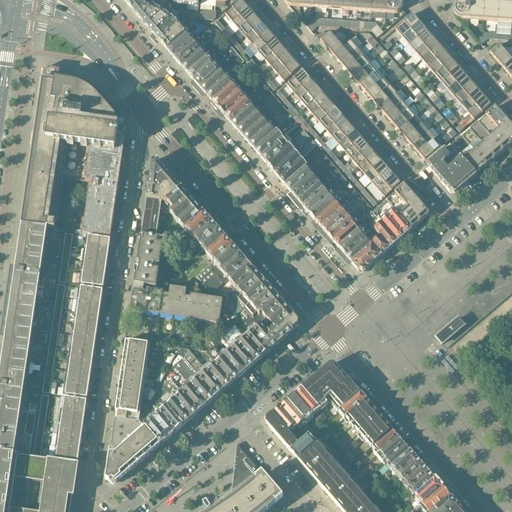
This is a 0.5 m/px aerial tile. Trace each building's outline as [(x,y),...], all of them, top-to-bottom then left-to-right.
[(143,4),(145,0),(122,0),(132,11),(142,3),(143,4)] [(163,15),(167,8),(165,7),(168,1),(166,0),(157,0),(154,10),(141,21),(147,29),(163,15)] [(313,0),(300,0),(299,8),(313,9),(313,0)] [(328,0),(313,0),(313,9),(328,10),(328,0)] [(342,0),(328,0),(328,10),(342,11),(342,0)] [(357,0),(342,0),(342,11),(357,12),(357,0)] [(371,0),(357,0),(357,12),(371,13),(371,0)] [(386,0),(371,0),(371,13),(385,14),(386,0)] [(386,0),(385,14),(393,15),(394,15),(395,15),(396,15),(397,14),(398,14),(399,13),(400,13),(401,12),(401,11),(403,8),(403,7),(403,6),(403,5),(403,4),(402,3),(402,2),(401,1),(401,0),(400,0),(386,0)] [(241,2),(237,5),(225,15),(231,23),(247,9),(241,2)] [(454,16),(455,18),(456,18),(457,19),(458,19),(459,20),(461,20),(466,20),(467,2),(461,2),(459,2),(458,3),(457,3),(457,4),(456,4),(455,5),(455,6),(454,6),(453,7),(453,8),(453,9),(453,10),(453,11),(453,12),(453,13),(453,14),(453,15),(454,16)] [(482,4),(467,2),(466,20),(481,21),(482,4)] [(142,3),(132,11),(141,21),(154,10),(143,4),(142,3)] [(497,5),(482,4),(481,21),(495,23),(497,5)] [(511,6),(497,5),(495,23),(510,24),(511,6)] [(154,36),(172,21),(171,20),(178,14),(167,8),(163,15),(147,29),(154,36)] [(247,9),(231,23),(238,30),(254,17),(247,9)] [(216,12),(200,11),(199,21),(213,22),(215,19),(216,12)] [(412,16),(408,19),(395,30),(402,38),(418,23),(412,16)] [(254,17),(238,30),(245,38),(260,24),(254,17)] [(174,19),(172,21),(154,36),(160,44),(178,29),(180,27),(174,19)] [(375,24),(341,21),(315,19),(305,28),(311,34),(318,28),(371,32),(377,39),(383,34),(375,24)] [(224,29),(218,22),(215,24),(221,32),(224,29)] [(418,23),(402,38),(408,46),(425,31),(418,23)] [(260,24),(245,38),(251,46),(267,32),(260,24)] [(178,29),(160,44),(167,51),(184,36),(188,33),(185,30),(182,33),(178,29)] [(201,51),(219,35),(208,29),(193,42),(191,44),(173,59),(181,68),(199,53),(201,51)] [(231,37),(224,29),(221,32),(228,39),(231,37)] [(425,31),(408,46),(415,53),(432,39),(425,31)] [(267,32),(251,46),(258,53),(274,39),(267,32)] [(329,34),(320,42),(333,57),(342,49),(339,45),(329,34)] [(511,35),(486,34),(477,42),(481,46),(488,40),(511,42),(511,35)] [(184,36),(167,51),(173,59),(191,44),(193,42),(191,39),(188,41),(184,36)] [(237,44),(231,37),(228,39),(234,47),(237,44)] [(394,37),(388,42),(384,47),(387,51),(392,47),(398,42),(394,37)] [(274,39),(258,53),(264,61),(280,47),(274,39)] [(345,39),(339,45),(342,49),(349,43),(345,39)] [(432,39),(415,53),(421,61),(438,46),(432,39)] [(369,45),(373,49),(377,45),(374,40),(369,45)] [(194,83),(232,50),(225,42),(207,58),(208,59),(188,76),(194,83)] [(342,49),(333,57),(339,64),(356,49),(350,42),(349,43),(342,49)] [(244,52),(237,44),(234,47),(241,55),(244,52)] [(438,46),(421,61),(428,68),(445,54),(438,46)] [(498,46),(489,54),(502,69),(511,61),(498,46)] [(280,47),(264,61),(271,68),(287,55),(280,47)] [(375,52),(379,56),(384,52),(380,48),(375,52)] [(356,49),(339,64),(346,72),(363,57),(356,49)] [(200,89),(238,57),(232,50),(194,83),(200,89)] [(395,50),(390,54),(394,58),(399,54),(395,50)] [(208,59),(207,58),(201,51),(199,53),(181,68),(188,76),(208,59)] [(250,60),(244,52),(241,55),(247,62),(250,60)] [(445,54),(428,68),(434,76),(451,61),(445,54)] [(287,55),(271,68),(277,76),(293,62),(287,55)] [(382,60),(386,64),(390,60),(387,55),(382,60)] [(206,96),(225,80),(243,63),(238,57),(200,89),(206,96)] [(363,57),(346,72),(353,79),(370,65),(363,57)] [(401,57),(397,62),(400,66),(405,62),(401,57)] [(257,67),(250,60),(247,62),(254,70),(257,67)] [(511,60),(511,61),(502,69),(509,77),(511,74),(511,60)] [(451,61),(434,76),(441,83),(458,69),(451,61)] [(293,62),(277,76),(284,83),(300,70),(293,62)] [(388,67),(392,71),(397,67),(393,63),(388,67)] [(370,65),(353,79),(359,87),(376,72),(370,65)] [(408,65),(403,69),(407,73),(412,69),(408,65)] [(264,75),(257,67),(254,70),(261,77),(264,75)] [(123,167),(127,135),(126,135),(127,127),(120,126),(116,121),(119,118),(100,95),(97,92),(93,89),(91,87),(88,86),(85,84),(82,83),(80,82),(78,81),(76,81),(72,80),(68,79),(68,84),(58,82),(59,72),(44,69),(27,179),(28,179),(21,226),(54,231),(62,180),(93,184),(119,188),(121,177),(123,167)] [(458,69),(441,83),(447,91),(464,76),(458,69)] [(395,75),(399,79),(404,75),(400,70),(395,75)] [(302,72),(286,86),(292,93),(308,79),(302,72)] [(376,72),(359,87),(366,94),(383,80),(376,72)] [(415,72),(410,77),(414,81),(418,77),(415,72)] [(270,82),(264,75),(261,77),(267,85),(270,82)] [(464,76),(447,91),(454,99),(471,84),(464,76)] [(401,82),(405,86),(410,82),(406,78),(401,82)] [(308,79),(292,93),(299,101),(315,87),(308,79)] [(212,103),(231,87),(225,80),(206,96),(212,103)] [(383,80),(366,94),(372,102),(389,87),(383,80)] [(421,80),(416,84),(420,88),(425,84),(421,80)] [(277,90),(270,82),(267,85),(274,92),(277,90)] [(261,84),(257,88),(263,96),(268,92),(261,84)] [(471,84),(454,99),(461,106),(477,92),(471,84)] [(417,90),(413,86),(408,90),(412,94),(417,90)] [(231,87),(212,103),(218,110),(236,94),(231,87)] [(315,87),(299,101),(305,108),(321,95),(315,87)] [(389,87),(372,102),(379,109),(396,95),(389,87)] [(428,87),(423,92),(427,96),(431,92),(428,87)] [(285,100),(279,92),(276,95),(282,102),(285,100)] [(477,92),(461,106),(467,114),(484,99),(477,92)] [(415,97),(418,102),(423,97),(419,93),(415,97)] [(224,117),(243,101),(236,94),(218,110),(224,117)] [(321,95),(305,108),(312,116),(328,102),(321,95)] [(396,95),(379,109),(385,117),(402,102),(396,95)] [(434,95),(429,99),(433,103),(438,99),(434,95)] [(248,108),(255,103),(248,96),(245,99),(243,101),(224,117),(230,124),(248,108)] [(484,99),(467,114),(474,121),(491,107),(484,99)] [(236,131),(264,107),(258,100),(255,103),(248,108),(230,124),(236,131)] [(292,107),(285,100),(282,102),(289,110),(292,107)] [(421,105),(425,109),(430,105),(426,100),(421,105)] [(328,102),(312,116),(319,123),(335,110),(328,102)] [(402,102),(385,117),(392,125),(409,110),(402,102)] [(441,102),(436,107),(440,111),(444,107),(441,102)] [(242,138),(271,114),(264,107),(236,131),(242,138)] [(298,115),(292,107),(289,110),(295,117),(298,115)] [(428,112),(431,116),(436,112),(432,108),(428,112)] [(494,109),(493,110),(486,116),(499,131),(507,123),(494,109)] [(335,110),(319,123),(325,131),(341,117),(335,110)] [(409,110),(392,125),(398,132),(415,117),(409,110)] [(447,110),(442,114),(446,118),(451,114),(447,110)] [(248,145),(277,121),(271,114),(242,138),(248,145)] [(305,122),(298,115),(295,117),(302,125),(305,122)] [(434,120),(438,124),(443,120),(439,115),(434,120)] [(511,146),(499,131),(486,116),(477,123),(503,153),(511,146)] [(341,117),(325,131),(332,139),(348,125),(341,117)] [(415,117),(398,132),(405,140),(422,125),(415,117)] [(454,117),(449,121),(453,126),(457,122),(454,117)] [(254,152),(283,127),(277,121),(248,145),(254,152)] [(260,160),(282,141),(281,141),(295,129),(289,121),(283,127),(254,152),(260,160)] [(311,130),(305,122),(302,125),(308,132),(311,130)] [(441,127),(444,131),(449,127),(445,123),(441,127)] [(503,153),(477,123),(469,130),(494,160),(503,153)] [(511,144),(511,129),(511,128),(507,123),(499,131),(511,146),(511,144)] [(348,125),(332,139),(338,146),(354,132),(348,125)] [(422,125),(405,140),(411,147),(428,133),(422,125)] [(460,125),(456,129),(459,134),(464,130),(460,125)] [(318,137),(311,130),(308,132),(315,140),(318,137)] [(494,160),(469,130),(460,138),(486,167),(494,160)] [(447,135),(451,139),(456,135),(452,131),(447,135)] [(354,132),(338,146),(345,154),(361,140),(354,132)] [(272,173),(310,141),(303,133),(287,147),(266,166),(272,173)] [(428,133),(411,147),(418,155),(435,140),(428,133)] [(324,145),(318,137),(315,140),(321,148),(324,145)] [(486,167),(460,138),(452,145),(477,175),(486,167)] [(361,140),(345,154),(351,161),(367,147),(361,140)] [(435,140),(418,155),(425,162),(442,148),(435,140)] [(266,166),(287,147),(282,141),(260,160),(266,166)] [(278,180),(300,162),(316,147),(311,141),(310,141),(272,173),(278,180)] [(331,152),(324,145),(321,148),(328,155),(331,152)] [(444,149),(427,164),(425,166),(426,167),(432,174),(446,162),(449,165),(451,163),(448,160),(456,153),(450,145),(444,149)] [(367,147),(351,161),(358,169),(374,155),(367,147)] [(337,160),(331,152),(328,155),(335,163),(337,160)] [(476,176),(463,161),(456,153),(448,160),(451,163),(449,165),(450,166),(446,170),(448,171),(453,166),(468,183),(476,176)] [(374,155),(358,169),(364,176),(380,163),(374,155)] [(344,168),(337,160),(335,163),(341,170),(344,168)] [(296,200),(334,167),(329,161),(311,176),(290,194),(296,200)] [(157,162),(152,163),(149,178),(159,179),(167,173),(157,162)] [(284,187),(304,170),(305,169),(300,162),(278,180),(284,187)] [(449,176),(446,173),(448,171),(446,170),(450,166),(449,165),(446,162),(432,174),(440,183),(449,176)] [(380,163),(364,176),(371,184),(387,170),(380,163)] [(468,183),(453,166),(448,171),(446,173),(449,176),(460,189),(468,183)] [(302,207),(340,174),(334,167),(296,200),(302,207)] [(351,175),(344,168),(341,170),(348,178),(351,175)] [(290,194),(311,176),(305,169),(304,170),(284,187),(290,194)] [(387,170),(371,184),(377,191),(393,178),(387,170)] [(159,179),(149,178),(148,189),(162,191),(174,181),(167,173),(159,179)] [(328,198),(341,186),(346,182),(340,174),(302,207),(309,215),(328,198)] [(357,183),(351,175),(348,178),(354,185),(357,183)] [(460,189),(449,176),(440,183),(450,195),(454,195),(460,189)] [(393,178),(377,191),(384,199),(400,185),(393,178)] [(174,181),(162,191),(148,189),(146,200),(161,202),(165,203),(181,189),(174,181)] [(364,190),(357,183),(354,185),(361,193),(364,190)] [(110,239),(117,193),(119,193),(119,188),(93,184),(92,189),(89,188),(82,235),(110,239)] [(315,222),(347,193),(341,186),(328,198),(309,215),(315,222)] [(398,216),(416,201),(403,186),(386,201),(395,213),(398,216)] [(169,214),(188,198),(181,189),(165,203),(161,202),(159,215),(169,214)] [(370,198),(364,190),(361,193),(367,200),(370,198)] [(320,229),(340,211),(342,210),(343,210),(358,196),(355,193),(351,196),(348,193),(347,194),(347,193),(315,222),(320,229)] [(177,222),(195,206),(188,198),(169,214),(170,215),(177,222)] [(377,205),(370,198),(367,200),(374,208),(377,205)] [(159,215),(161,202),(146,200),(141,236),(156,238),(159,215)] [(427,216),(420,206),(416,201),(398,216),(411,231),(416,227),(427,216)] [(184,231),(203,215),(195,206),(177,222),(184,231)] [(326,236),(346,218),(348,217),(343,210),(342,210),(340,211),(320,229),(326,236)] [(356,211),(350,216),(354,221),(360,216),(356,211)] [(397,244),(378,221),(369,211),(361,217),(367,225),(380,239),(389,250),(397,244)] [(411,231),(398,216),(395,213),(391,216),(388,219),(404,238),(411,231)] [(191,239),(210,223),(203,215),(184,231),(178,237),(182,241),(188,235),(191,239)] [(404,238),(388,219),(385,215),(378,221),(397,244),(404,238)] [(332,242),(355,222),(354,221),(350,216),(348,217),(346,218),(326,236),(332,242)] [(338,250),(358,233),(367,225),(361,217),(355,222),(332,242),(338,250)] [(210,223),(191,239),(199,248),(218,232),(210,223)] [(380,239),(367,225),(358,233),(364,240),(370,247),(380,258),(389,250),(380,239)] [(54,231),(21,226),(21,227),(5,340),(45,346),(47,336),(40,335),(40,334),(40,333),(47,334),(50,314),(43,313),(43,311),(50,313),(53,293),(46,292),(46,290),(53,291),(55,281),(48,280),(49,274),(56,275),(57,265),(50,264),(50,262),(57,263),(60,244),(53,243),(53,241),(61,242),(61,237),(54,236),(55,231),(54,231)] [(218,232),(199,248),(206,256),(225,240),(218,232)] [(344,256),(364,240),(358,233),(338,250),(344,256)] [(177,257),(173,241),(156,238),(141,236),(139,251),(161,255),(177,257)] [(110,242),(88,238),(86,250),(108,254),(110,242)] [(213,264),(232,248),(225,240),(206,256),(213,264)] [(351,264),(370,247),(364,240),(344,256),(351,264)] [(493,270),(511,252),(511,249),(506,243),(485,262),(493,270)] [(370,247),(351,264),(358,273),(363,273),(380,258),(370,247)] [(220,272),(239,256),(232,248),(213,264),(196,279),(198,280),(192,286),(197,292),(212,279),(220,272)] [(108,254),(86,250),(85,263),(106,266),(108,254)] [(468,256),(458,250),(451,262),(462,267),(468,256)] [(159,266),(161,255),(139,251),(137,263),(135,274),(134,285),(143,286),(156,288),(158,271),(156,270),(157,266),(159,266)] [(227,281),(246,265),(239,256),(220,272),(212,279),(220,287),(227,281)] [(106,266),(85,263),(83,275),(105,278),(106,266)] [(234,289),(254,273),(246,265),(227,281),(234,289)] [(444,269),(391,316),(396,322),(450,275),(444,269)] [(238,300),(261,281),(254,273),(234,289),(231,292),(238,300)] [(105,278),(83,275),(81,287),(103,290),(105,278)] [(430,319),(453,301),(457,306),(465,300),(460,294),(477,280),(473,275),(412,323),(417,329),(421,326),(426,332),(435,325),(430,319)] [(248,306),(268,289),(261,281),(238,300),(228,309),(231,313),(233,311),(237,315),(239,313),(245,309),(248,306)] [(218,325),(221,303),(191,298),(191,301),(184,300),(184,293),(170,291),(169,298),(163,297),(163,294),(147,292),(146,294),(142,294),(143,286),(134,285),(130,312),(218,325)] [(102,293),(81,289),(79,301),(101,305),(102,293)] [(253,317),(275,298),(268,289),(248,306),(245,309),(239,313),(240,320),(244,324),(253,317)] [(259,324),(281,305),(279,302),(277,300),(275,298),(253,317),(259,324)] [(101,305),(79,301),(77,313),(99,317),(101,305)] [(269,336),(291,317),(281,305),(259,324),(269,336)] [(99,317),(77,313),(75,325),(97,329),(99,317)] [(261,359),(237,330),(224,315),(222,329),(253,366),(261,359)] [(259,324),(253,317),(244,324),(251,331),(259,324)] [(277,345),(298,328),(298,324),(291,317),(269,336),(277,345)] [(441,346),(464,326),(458,319),(435,339),(441,346)] [(269,353),(253,334),(251,331),(244,324),(237,330),(261,359),(269,353)] [(277,345),(269,336),(259,324),(251,331),(253,334),(269,353),(277,345)] [(97,329),(75,325),(74,337),(95,341),(97,329)] [(253,366),(222,329),(220,341),(230,353),(246,372),(253,366)] [(64,336),(58,335),(51,334),(50,340),(57,341),(63,342),(64,336)] [(95,341),(74,337),(72,349),(94,353),(95,341)] [(45,346),(5,340),(0,372),(0,454),(29,459),(36,406),(29,405),(30,404),(37,405),(38,395),(31,394),(32,388),(39,389),(41,379),(33,378),(34,376),(41,377),(44,357),(36,356),(37,356),(37,355),(44,356),(45,346)] [(66,343),(63,342),(57,341),(50,340),(49,346),(56,347),(65,348),(66,343)] [(160,446),(143,428),(143,427),(141,424),(142,415),(136,415),(147,345),(125,342),(105,481),(109,483),(111,481),(116,484),(160,446)] [(238,379),(220,357),(220,356),(213,348),(206,355),(212,363),(214,366),(231,385),(238,379)] [(94,353),(72,349),(70,361),(92,365),(94,353)] [(204,370),(186,350),(181,350),(177,356),(186,367),(187,368),(196,378),(214,399),(222,392),(204,370)] [(246,372),(230,353),(226,356),(223,354),(220,356),(220,357),(238,379),(246,372)] [(170,354),(165,363),(170,365),(174,357),(170,354)] [(92,365),(70,361),(68,373),(90,377),(92,365)] [(231,385),(214,366),(212,363),(204,370),(222,392),(231,385)] [(359,395),(347,381),(335,366),(330,366),(302,390),(318,409),(320,412),(327,405),(324,402),(327,399),(338,413),(359,395)] [(196,378),(187,368),(186,367),(177,374),(183,380),(187,385),(205,407),(214,399),(196,378)] [(90,377),(68,373),(67,385),(88,389),(90,377)] [(160,373),(156,381),(160,384),(165,375),(160,373)] [(456,385),(496,434),(504,428),(476,393),(474,395),(462,380),(456,385)] [(171,399),(190,420),(197,414),(179,392),(170,381),(162,388),(167,394),(171,399)] [(88,389),(67,385),(65,397),(87,401),(88,389)] [(205,407),(187,385),(179,392),(197,414),(205,407)] [(318,409),(302,390),(294,396),(311,416),(311,415),(319,425),(326,419),(320,412),(318,409)] [(151,391),(146,400),(151,402),(155,393),(151,391)] [(190,420),(171,399),(167,394),(160,400),(164,405),(182,427),(190,420)] [(359,395),(338,413),(344,420),(347,417),(365,402),(359,395)] [(294,396),(287,402),(305,423),(311,417),(311,416),(294,396)] [(86,403),(64,400),(63,412),(84,415),(86,403)] [(152,406),(157,411),(164,405),(159,400),(152,406)] [(287,402),(280,409),(297,429),(305,423),(287,402)] [(365,402),(347,417),(351,421),(348,424),(350,427),(372,409),(365,402)] [(164,405),(157,411),(156,411),(159,414),(158,414),(175,433),(182,427),(164,405)] [(272,415),(283,429),(298,446),(306,439),(297,429),(280,409),(272,415)] [(372,409),(350,427),(353,431),(357,428),(360,432),(378,417),(372,409)] [(452,418),(478,451),(487,443),(461,411),(452,418)] [(84,415),(63,412),(61,424),(83,427),(84,415)] [(175,433),(158,414),(151,421),(167,440),(175,433)] [(266,421),(265,425),(275,436),(283,429),(272,415),(266,421)] [(366,439),(384,424),(378,417),(360,432),(358,434),(361,437),(363,436),(366,439)] [(167,440),(151,421),(143,427),(143,428),(160,446),(167,440)] [(83,427),(61,424),(59,436),(81,439),(83,427)] [(384,424),(366,439),(370,443),(368,445),(371,448),(373,446),(391,431),(384,424)] [(297,461),(315,445),(327,434),(320,426),(308,437),(306,439),(298,446),(290,453),(297,461)] [(298,446),(283,429),(275,436),(290,453),(298,446)] [(391,431),(373,446),(377,450),(373,453),(376,456),(397,438),(391,431)] [(323,439),(354,475),(364,466),(358,459),(357,460),(351,454),(348,457),(353,463),(352,464),(342,453),(344,452),(347,456),(352,452),(342,441),(337,446),(328,435),(323,439)] [(81,439),(59,436),(57,448),(79,451),(81,439)] [(397,438),(376,456),(382,463),(403,445),(397,438)] [(359,446),(354,441),(350,446),(354,450),(359,446)] [(341,474),(335,467),(329,459),(328,460),(325,456),(327,454),(321,447),(318,449),(315,445),(297,461),(323,490),(341,474)] [(391,468),(409,452),(403,445),(382,463),(382,464),(377,468),(379,471),(379,472),(382,476),(384,474),(391,468)] [(268,511),(283,500),(279,496),(261,474),(236,446),(233,483),(244,491),(222,510),(223,511),(268,511)] [(79,451),(57,448),(56,460),(77,463),(79,451)] [(398,475),(415,459),(409,452),(391,468),(384,474),(390,481),(398,475)] [(29,459),(0,454),(0,511),(69,511),(74,482),(77,466),(29,459)] [(404,482),(422,467),(415,459),(398,475),(401,478),(398,480),(402,484),(404,482)] [(365,478),(374,471),(369,466),(361,473),(365,478)] [(422,467),(404,482),(407,486),(405,487),(408,491),(410,489),(428,474),(422,467)] [(498,472),(511,488),(511,473),(509,471),(508,473),(503,468),(498,472)] [(341,511),(360,496),(354,488),(341,474),(323,490),(341,511)] [(414,498),(434,481),(428,474),(410,489),(413,493),(411,495),(412,496),(403,504),(405,505),(414,498)] [(434,481),(414,498),(421,507),(441,490),(434,481)] [(379,503),(386,511),(394,511),(384,500),(387,497),(374,482),(370,486),(383,500),(379,503)] [(441,490),(421,507),(425,511),(433,511),(449,498),(441,490)] [(374,511),(360,496),(341,511),(374,511)] [(451,511),(457,507),(449,498),(433,511),(451,511)]
